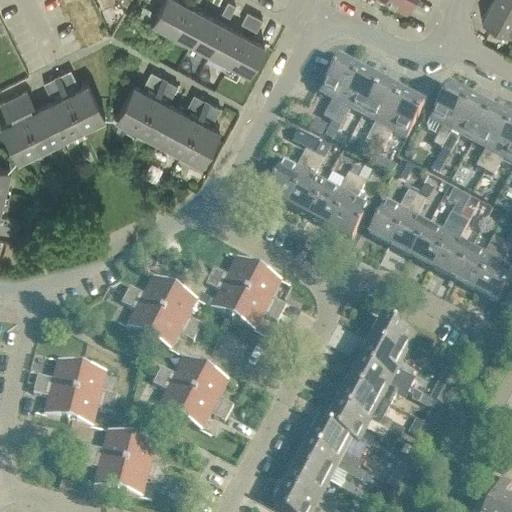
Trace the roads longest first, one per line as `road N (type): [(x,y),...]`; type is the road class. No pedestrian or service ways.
road 1 (residential): [(225,511),(339,294)]
road 2 (residential): [(327,17),(230,192),(192,215)]
road 3 (residential): [(192,215),(31,295)]
road 4 (residential): [(339,294),(192,215)]
road 5 (residential): [(339,294),(381,282),(475,329)]
road 6 (residential): [(0,432),(31,295)]
road 7 (residential): [(441,37),(413,52),(327,17)]
